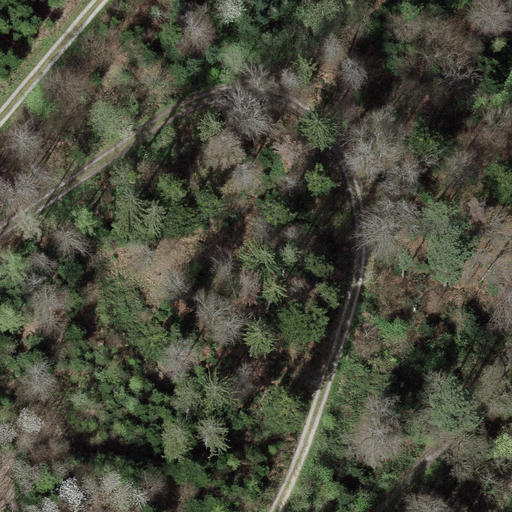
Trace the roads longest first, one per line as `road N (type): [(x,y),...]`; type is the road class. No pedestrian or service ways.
road 1 (track): [(277,511),(318,438),(358,270),(353,180),(319,109),(273,88),(235,83),(191,100),(0,231)]
road 2 (track): [(511,360),(387,511)]
road 3 (track): [(96,0),(0,113)]
